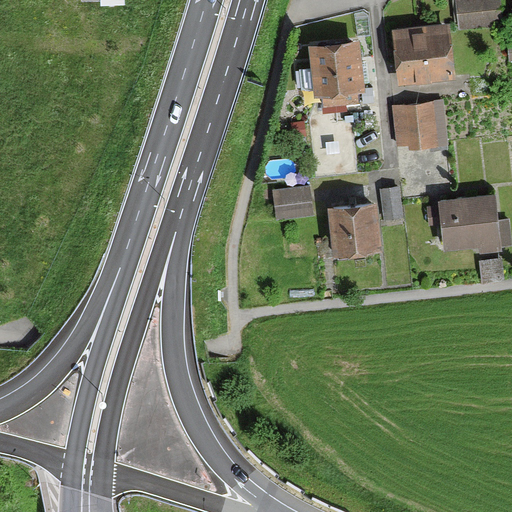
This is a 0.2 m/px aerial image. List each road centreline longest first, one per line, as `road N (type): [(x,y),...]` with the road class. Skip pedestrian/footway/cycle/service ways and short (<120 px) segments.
road 1 (motorway): [(279,511),(214,456),(182,397),(171,335),(175,232)]
road 2 (motorway): [(102,511),(116,392),(175,232)]
road 3 (motorway): [(205,0),(120,262)]
road 4 (motorway): [(120,262),(83,408),(70,511)]
road 5 (motorway): [(175,232),(247,0)]
road 6 (motorway): [(120,262),(67,356),(0,411)]
